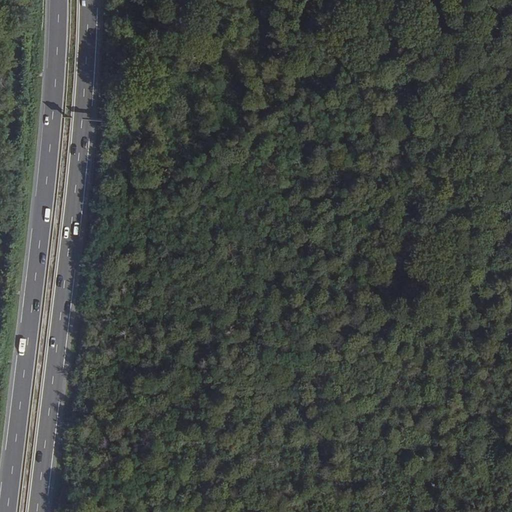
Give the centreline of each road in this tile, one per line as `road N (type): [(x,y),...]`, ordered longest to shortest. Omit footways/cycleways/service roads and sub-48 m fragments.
road 1 (trunk): [(57,0),(52,115),(6,511)]
road 2 (trunk): [(36,511),(87,0)]
